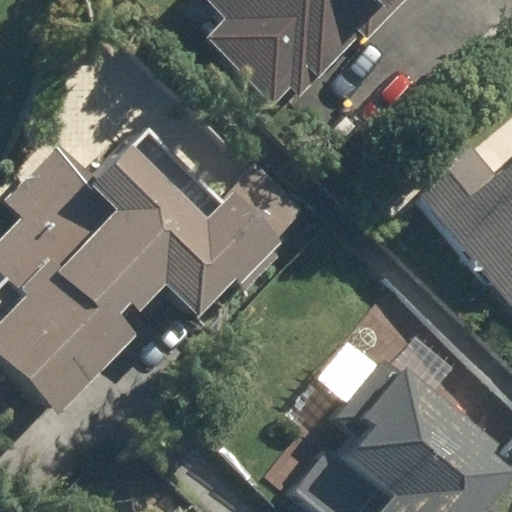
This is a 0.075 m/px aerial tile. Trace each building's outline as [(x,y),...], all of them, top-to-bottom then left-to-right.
[(367,0),(166,0),(198,32),(179,51),(247,119),(271,95),(282,106),(340,48),(345,53),(374,25),(358,9),(367,0)] [(243,258),(120,140),(94,167),(88,162),(69,183),(33,149),(0,183),(0,414),(19,433),(40,410),(128,319),(152,341),(195,296),(201,302),(243,258)] [(511,145),(415,229),(511,339),(511,337),(511,145)] [(354,369),(311,420),(331,437),(271,507),(276,511),(449,511),(469,489),(449,471),(460,458),(354,369)] [(89,457),(40,410),(19,433),(2,451),(51,498),(89,457)]
